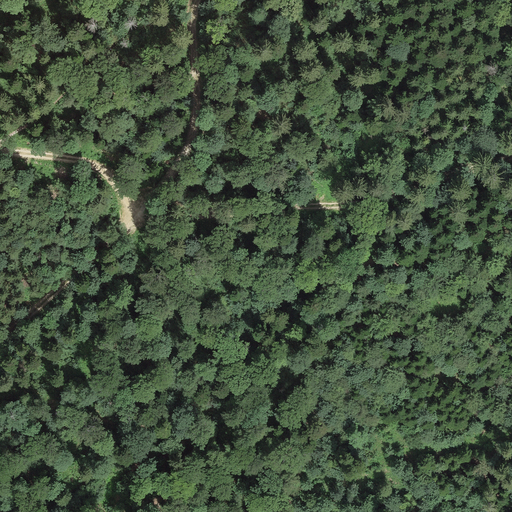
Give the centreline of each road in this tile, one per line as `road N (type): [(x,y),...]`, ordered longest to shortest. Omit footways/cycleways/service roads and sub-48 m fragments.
road 1 (track): [(133,217),(353,204),(511,155)]
road 2 (track): [(218,511),(511,430)]
road 3 (track): [(193,0),(197,120),(172,173),(133,217)]
road 4 (track): [(133,217),(0,340)]
road 5 (track): [(511,249),(353,204)]
road 6 (track): [(0,150),(90,162),(109,175),(133,217)]
